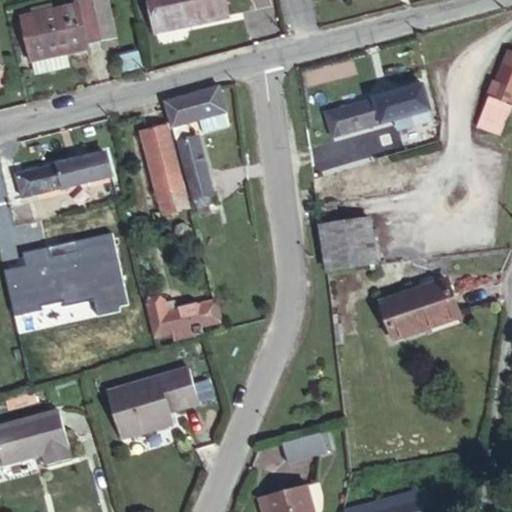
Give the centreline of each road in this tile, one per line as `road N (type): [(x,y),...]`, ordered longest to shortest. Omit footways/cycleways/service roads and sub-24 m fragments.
road 1 (residential): [(262,59),(295,257),(283,336),(208,511)]
road 2 (residential): [(262,59),(0,128)]
road 3 (residential): [(486,0),(262,59)]
road 4 (residential): [(511,293),(484,511)]
